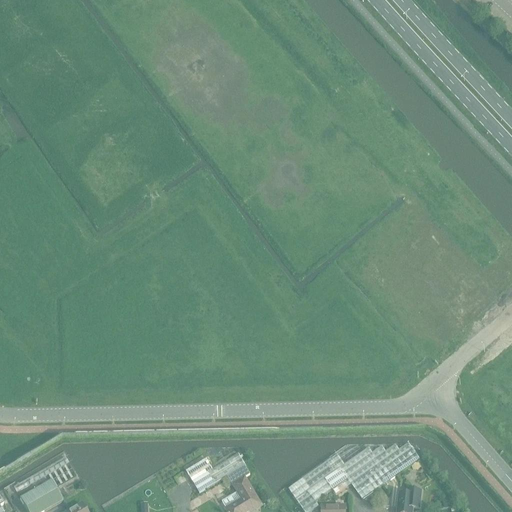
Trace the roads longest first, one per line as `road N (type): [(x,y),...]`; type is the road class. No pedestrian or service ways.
road 1 (unclassified): [(0,412),(396,407),(430,390)]
road 2 (secondary): [(374,0),(511,147)]
road 3 (secondary): [(511,118),(400,0)]
road 4 (unclassified): [(430,390),(511,484)]
